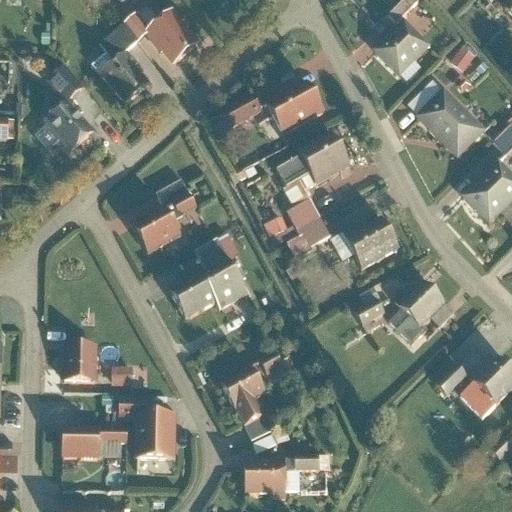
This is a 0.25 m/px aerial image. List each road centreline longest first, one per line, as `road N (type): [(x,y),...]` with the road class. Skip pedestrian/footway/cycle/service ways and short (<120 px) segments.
road 1 (residential): [(309,6),(436,236),(511,324)]
road 2 (residential): [(81,203),(165,348),(209,444),(210,484),(193,511)]
road 3 (residential): [(81,203),(309,6)]
road 4 (residential): [(25,252),(29,511)]
